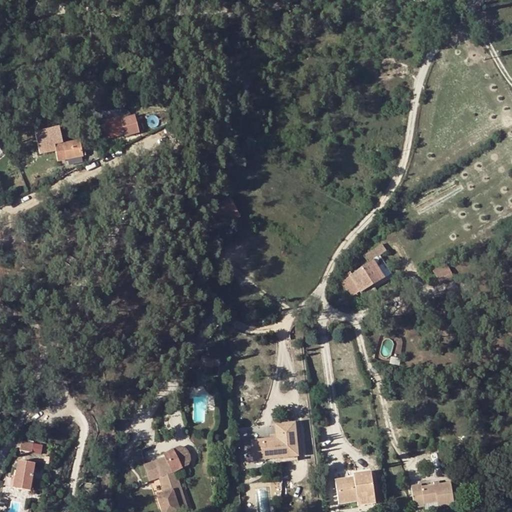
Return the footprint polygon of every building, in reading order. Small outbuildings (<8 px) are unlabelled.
[(120,118),(102,123),(106,139),(124,133),(124,135),(138,132),(134,116),(120,120),(120,118)] [(253,149),(256,141),(247,137),(244,146),(253,149)] [(80,141),(54,146),(57,162),(86,156),(85,149),(81,150),(80,141)] [(216,199),(211,195),(208,200),(213,203),(216,199)] [(224,220),(224,219),(237,212),(230,199),(208,210),(216,224),(224,220)] [(224,219),(224,220),(226,224),(240,217),(237,212),(224,219)] [(379,257),(387,252),(382,244),(365,255),(369,262),(349,276),(360,294),(384,279),(372,261),(379,257)] [(452,278),(445,265),(433,271),(440,284),(452,278)] [(218,367),(219,359),(206,357),(204,366),(204,367),(211,368),(211,366),(218,367)] [(287,434),(295,434),(294,424),(286,425),(287,434)] [(286,425),(275,426),(276,439),(251,441),(254,460),(280,458),(297,456),(295,434),(287,434),(286,425)] [(32,444),(21,442),(19,450),(31,451),(32,444)] [(173,450),(182,468),(183,468),(186,465),(188,462),(189,458),(188,454),(186,450),(182,448),(180,448),(178,448),(173,450)] [(163,454),(165,458),(144,465),(149,480),(159,477),(164,493),(157,495),(162,511),(180,511),(187,510),(178,483),(174,484),(171,475),(176,473),(175,471),(182,468),(173,450),(173,449),(163,454)] [(18,461),(16,467),(13,488),(30,491),(35,464),(18,461)] [(354,479),(353,478),(335,481),(339,505),(357,502),(357,499),(374,497),(370,472),(359,474),(359,478),(354,479)] [(450,483),(439,485),(434,486),(422,488),(421,485),(411,486),(414,508),(424,507),(424,504),(437,502),(438,507),(453,504),(450,483)] [(357,502),(339,505),(340,509),(375,503),(374,497),(357,499),(357,502)]
